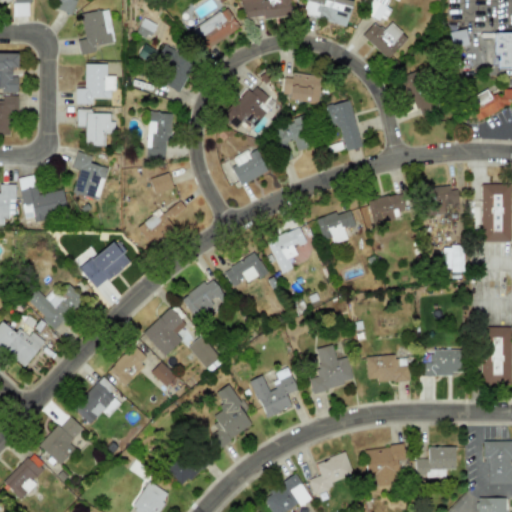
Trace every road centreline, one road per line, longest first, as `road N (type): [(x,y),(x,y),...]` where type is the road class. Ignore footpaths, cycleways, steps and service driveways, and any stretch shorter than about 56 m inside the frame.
road 1 (residential): [(0,436),(156,277),(239,220),(393,161),(511,149)]
road 2 (residential): [(239,220),(224,217),(208,191),(201,130),(225,84),(268,56),(309,52),(356,70),(389,110),(393,161)]
road 3 (residential): [(200,511),(247,468),(316,427),(370,413),(511,411)]
road 4 (residential): [(0,154),(36,152),(48,137),(48,47),(36,33),(0,31)]
